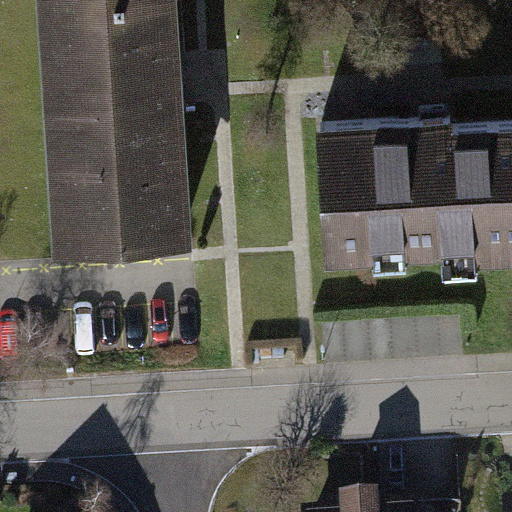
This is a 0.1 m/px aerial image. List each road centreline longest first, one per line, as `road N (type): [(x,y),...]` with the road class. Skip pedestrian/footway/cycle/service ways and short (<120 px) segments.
road 1 (residential): [(145,427),(511,406)]
road 2 (residential): [(0,435),(145,427)]
